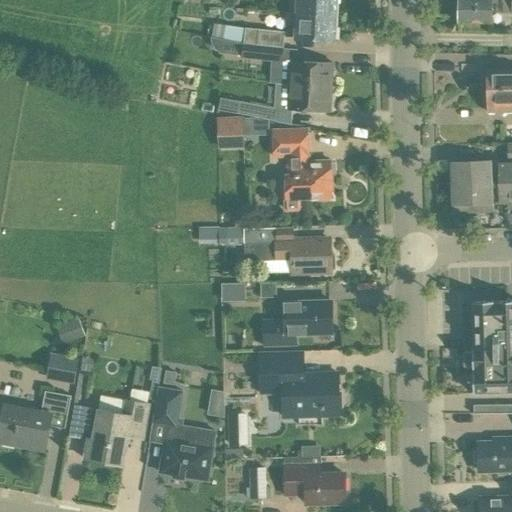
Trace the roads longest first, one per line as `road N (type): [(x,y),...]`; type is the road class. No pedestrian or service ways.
road 1 (tertiary): [(412,511),(410,252)]
road 2 (tertiary): [(410,252),(410,0)]
